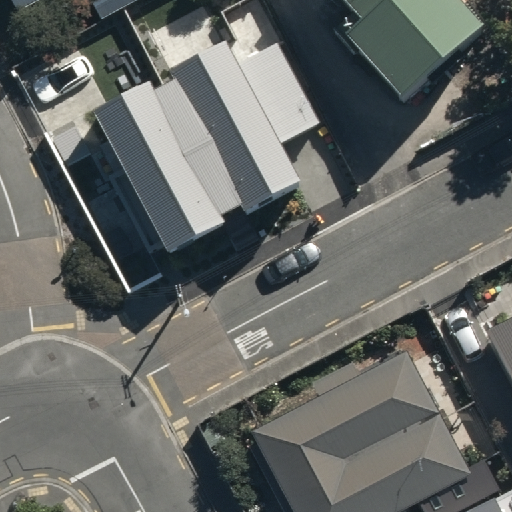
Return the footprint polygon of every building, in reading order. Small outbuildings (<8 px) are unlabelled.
[(8,0),(14,10),(33,0),(8,0)] [(147,0),(144,0),(77,37),(115,110),(187,71),(147,0)] [(83,0),(95,22),(134,0),(83,0)] [(339,0),(357,21),(343,32),(397,97),(479,28),(455,0),(339,0)] [(214,86),(100,148),(168,276),(283,214),(252,158),(290,137),(277,114),(305,99),(283,60),(219,95),(214,86)] [(511,315),(485,329),(511,382),(511,315)] [(248,432),(254,443),(248,446),(281,511),(455,511),(498,490),(481,456),(461,467),(403,351),(357,375),(350,363),(310,383),(317,397),(248,432)] [(498,511),(493,500),(470,511),(498,511)]
